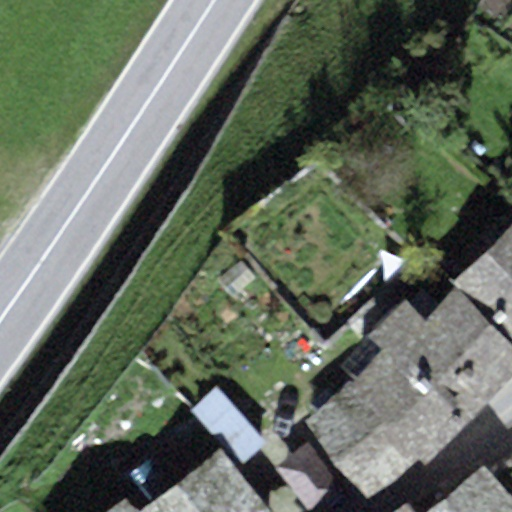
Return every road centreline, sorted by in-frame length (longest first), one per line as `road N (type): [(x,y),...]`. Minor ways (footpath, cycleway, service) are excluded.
road 1 (primary): [(0,321),(212,0)]
road 2 (residential): [(368,511),(511,411)]
